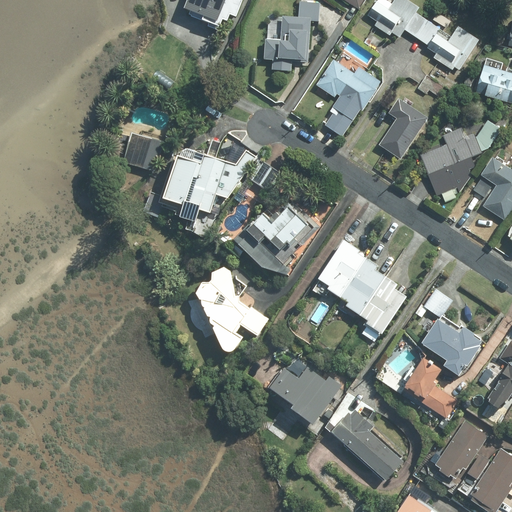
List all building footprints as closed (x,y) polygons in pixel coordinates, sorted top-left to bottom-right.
[(188,0),(186,7),(205,14),(203,18),(221,25),(224,18),(229,20),(232,13),(237,15),(242,0),(188,0)] [(343,0),(359,10),(364,0),(343,0)] [(406,30),(417,38),(428,21),(417,14),(420,9),(406,0),(395,0),(389,10),(377,2),(368,16),(377,23),(374,26),(390,37),(392,34),(400,39),(406,30)] [(281,41),(265,40),(264,60),(273,61),(272,71),(292,72),(293,62),(308,63),(311,22),(319,22),(321,3),(300,2),(299,18),(283,17),(281,41)] [(441,30),(428,21),(417,38),(429,46),(428,49),(436,55),(434,58),(453,71),(455,68),(460,71),(480,42),(459,28),(449,43),(437,35),(441,30)] [(355,74),(334,61),(317,86),(335,98),(337,95),(363,112),(378,90),(377,89),(381,83),(359,68),(355,74)] [(511,103),(511,73),(485,66),(477,93),(486,96),(486,97),(508,104),(508,103),(511,103)] [(444,87),(427,75),(418,89),(427,95),(429,91),(438,96),(444,87)] [(429,119),(399,99),(389,114),(397,119),(379,146),(402,161),(429,119)] [(447,145),(421,155),(437,197),(442,195),(446,203),(456,199),(463,192),(461,191),(472,176),(470,170),(476,168),(473,158),(483,154),(482,152),(489,150),(502,130),(488,121),(477,137),(476,137),(474,133),(465,137),(462,128),(443,136),(447,145)] [(164,143),(131,133),(123,163),(155,173),(164,143)] [(250,149),(229,134),(222,143),(215,160),(194,153),(191,162),(178,157),(164,198),(151,194),(143,213),(160,219),(167,203),(184,207),(180,219),(196,223),(199,210),(211,214),(216,196),(228,200),(256,158),(248,152),(250,149)] [(511,212),(511,170),(494,158),(481,176),(483,177),(474,191),(485,198),(494,185),(497,187),(484,207),(506,222),(511,212)] [(281,174),(263,163),(251,181),(269,193),(281,174)] [(269,220),(264,214),(245,233),(259,247),(266,241),(280,255),(287,248),(290,250),(297,243),(301,248),(321,228),(294,201),(290,204),(289,203),(285,208),(283,206),(269,220)] [(328,291),(339,298),(365,259),(359,255),(361,253),(344,242),(319,281),(330,288),(328,291)] [(379,267),(365,259),(339,298),(349,305),(346,308),(360,317),(385,278),(376,272),(379,267)] [(258,337),(269,320),(251,308),(250,310),(240,304),(239,297),(235,297),(231,271),(225,267),(212,274),(212,282),(210,285),(202,285),(196,297),(200,302),(202,303),(202,306),(202,308),(204,310),(205,310),(204,312),(208,320),(211,320),(210,322),(210,324),(211,326),(212,327),(213,329),(215,329),(213,331),(222,350),(223,353),(226,355),(229,356),(231,356),(234,354),(236,352),(243,340),(235,335),(240,327),(258,337)] [(399,287),(385,278),(360,317),(369,323),(367,325),(383,336),(408,298),(396,290),(399,287)] [(454,302),(436,289),(424,307),(442,319),(454,302)] [(460,336),(439,321),(422,347),(448,363),(444,369),(460,379),(466,369),(468,370),(482,348),(481,347),(483,344),(475,339),(476,337),(464,329),(460,336)] [(511,341),(500,359),(511,366),(488,400),(503,410),(511,397),(511,396),(511,341)] [(434,385),(443,372),(424,360),(404,392),(447,420),(459,402),(436,388),(436,386),(434,385)] [(300,380),(285,369),(270,391),(294,408),(292,412),(314,428),(343,387),(330,377),(327,381),(308,368),(300,380)] [(355,411),(351,416),(349,414),(332,434),(387,483),(405,463),(371,433),(375,428),(355,411)] [(467,472),(489,437),(465,421),(435,466),(441,470),(440,472),(450,479),(451,477),(457,480),(463,470),(467,472)] [(511,456),(511,457),(501,450),(471,498),(473,499),(471,503),(485,511),(498,511),(511,491),(511,488),(511,485),(511,456)] [(415,485),(430,498),(437,489),(422,477),(415,485)] [(435,511),(409,495),(398,511),(435,511)] [(373,511),(364,503),(355,511),(373,511)]
